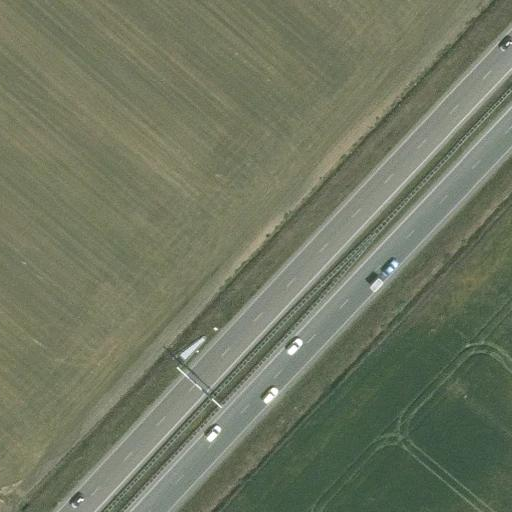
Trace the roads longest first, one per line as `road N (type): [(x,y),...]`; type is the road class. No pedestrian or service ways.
road 1 (trunk): [(511,50),(77,511)]
road 2 (trunk): [(148,511),(511,127)]
